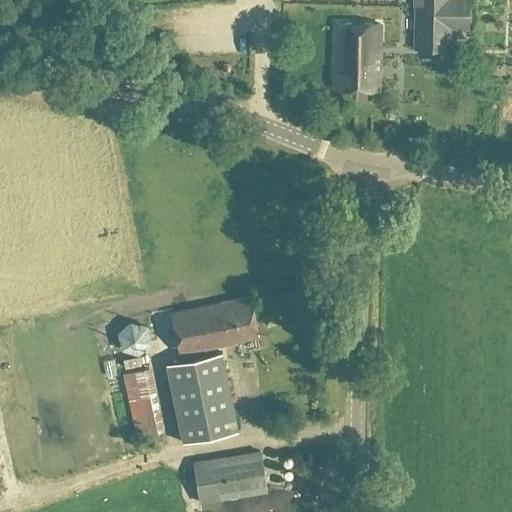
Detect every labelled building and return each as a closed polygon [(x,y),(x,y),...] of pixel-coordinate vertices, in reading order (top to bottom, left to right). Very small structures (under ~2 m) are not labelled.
[(414,0),(414,47),(450,48),(450,27),(468,28),(468,0),(414,0)] [(379,90),(380,24),(332,22),(330,89),(365,89),(379,90)] [(206,38),(203,51),(217,54),(220,41),(206,38)] [(248,296),(169,311),(177,353),(256,338),(248,296)] [(122,348),(138,353),(150,341),(147,326),(131,320),(118,332),(122,348)] [(166,364),(182,441),(237,429),(221,352),(166,364)] [(123,373),(137,436),(164,430),(150,367),(123,373)] [(0,421),(0,449),(12,449),(11,421),(0,421)] [(190,462),(197,502),(263,491),(256,451),(190,462)] [(0,502),(30,496),(27,483),(0,489),(0,502)]
